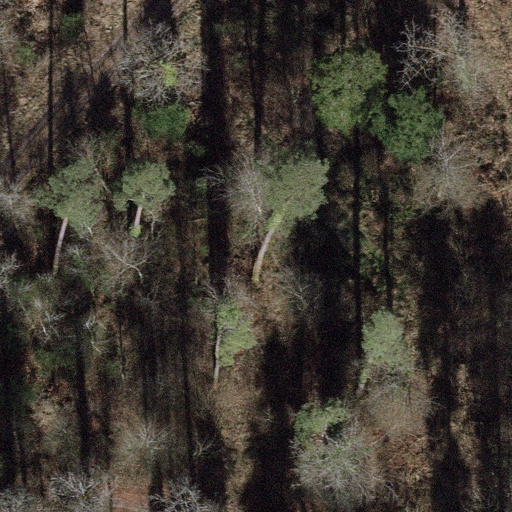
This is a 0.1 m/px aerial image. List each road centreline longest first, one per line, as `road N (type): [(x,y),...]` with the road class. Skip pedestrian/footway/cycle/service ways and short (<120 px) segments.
road 1 (track): [(171,0),(0,183)]
road 2 (track): [(0,496),(152,503),(169,511)]
